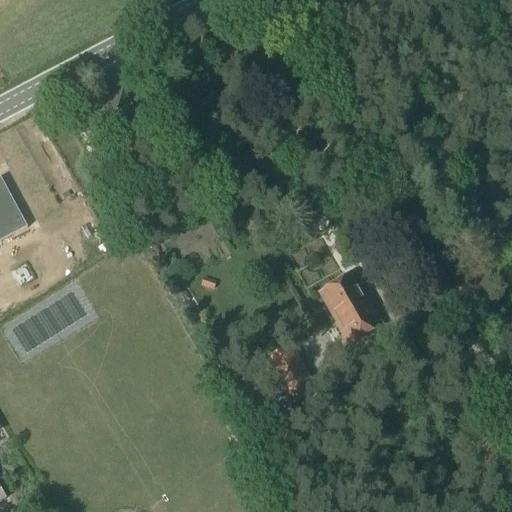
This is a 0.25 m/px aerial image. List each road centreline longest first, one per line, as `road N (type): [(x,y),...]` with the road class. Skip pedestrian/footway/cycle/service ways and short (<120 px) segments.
road 1 (track): [(511,406),(280,0)]
road 2 (unclassified): [(0,109),(210,0)]
